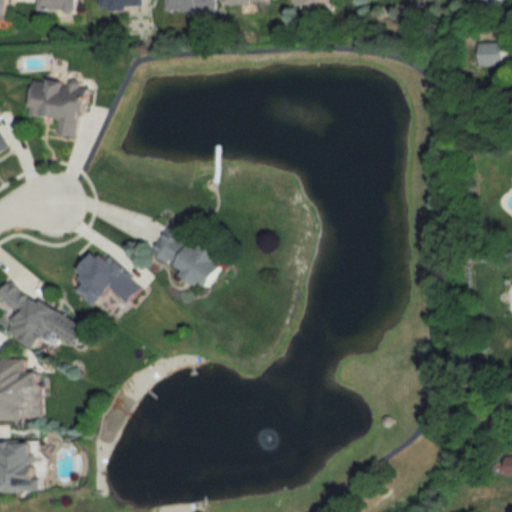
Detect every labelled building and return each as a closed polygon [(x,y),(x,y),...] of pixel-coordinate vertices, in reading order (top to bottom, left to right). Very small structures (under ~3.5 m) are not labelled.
[(0,0),(0,18),(11,19),(12,0),(0,0)] [(85,8),(84,0),(43,0),(44,9),(85,8)] [(106,0),(106,8),(149,7),(148,0),(106,0)] [(168,0),(169,10),(215,9),(215,0),(168,0)] [(505,65),(505,42),(481,43),(481,65),(505,65)] [(36,78),(33,115),(63,118),(61,134),(83,137),(88,84),(36,78)] [(0,124),(0,154),(12,148),(0,124)] [(224,266),(217,263),(223,252),(205,243),(203,246),(169,228),(154,256),(214,287),(224,266)] [(81,272),(90,281),(81,290),(99,306),(116,288),(133,304),(147,289),(104,249),(81,272)] [(11,283),(3,299),(24,309),(12,332),(43,348),(52,329),(83,345),(93,325),(11,283)] [(41,372),(31,372),(31,355),(0,355),(0,419),(41,419),(41,372)] [(0,491),(46,491),(46,441),(0,441),(0,491)]
